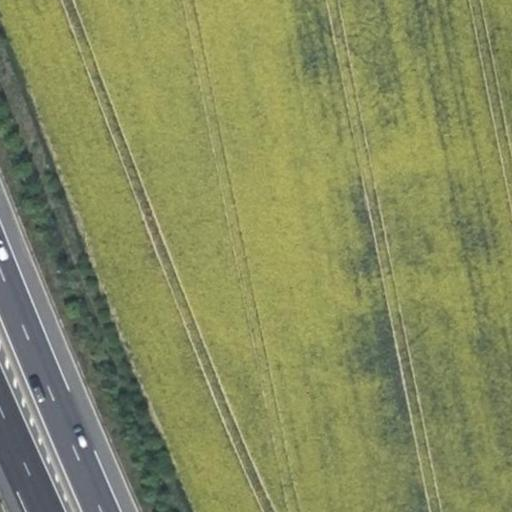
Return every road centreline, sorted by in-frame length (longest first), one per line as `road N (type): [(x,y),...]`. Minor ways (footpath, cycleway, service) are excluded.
road 1 (motorway): [(107,511),(0,255)]
road 2 (motorway): [(0,394),(51,511)]
